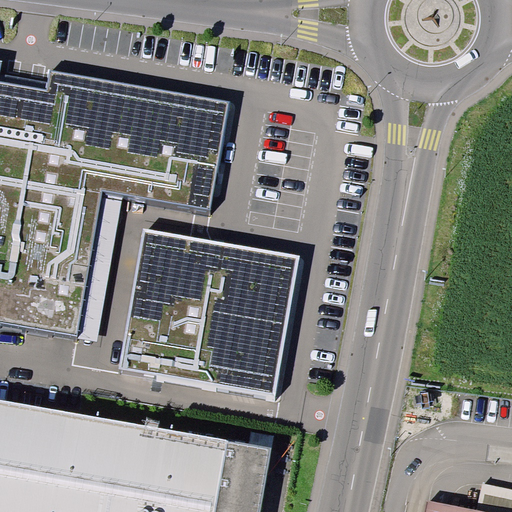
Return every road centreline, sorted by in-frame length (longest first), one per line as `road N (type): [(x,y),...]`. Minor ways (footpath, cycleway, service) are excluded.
road 1 (secondary): [(341,511),(424,90)]
road 2 (unknown): [(359,420),(0,358)]
road 3 (residential): [(363,20),(176,0)]
road 4 (unknown): [(511,478),(441,471),(414,490),(404,511)]
road 5 (secondary): [(424,90),(470,80),(488,63),(501,17)]
